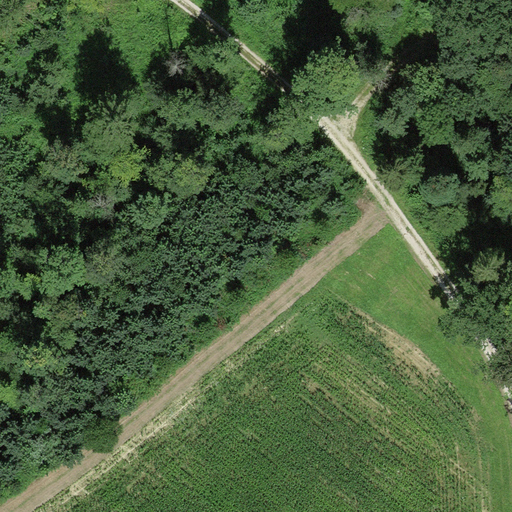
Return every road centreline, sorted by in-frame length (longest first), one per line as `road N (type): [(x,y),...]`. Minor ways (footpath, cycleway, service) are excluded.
road 1 (track): [(511,394),(495,356),(337,134),(190,0)]
road 2 (track): [(337,134),(374,82),(428,46)]
